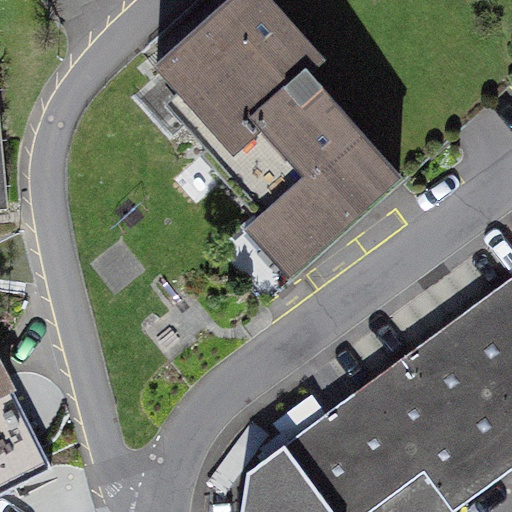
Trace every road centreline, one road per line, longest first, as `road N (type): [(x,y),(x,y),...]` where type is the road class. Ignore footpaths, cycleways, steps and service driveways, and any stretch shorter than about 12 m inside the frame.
road 1 (residential): [(146,0),(46,123),(47,222),(103,420),(153,511)]
road 2 (residential): [(511,174),(232,397),(180,461),(168,511)]
